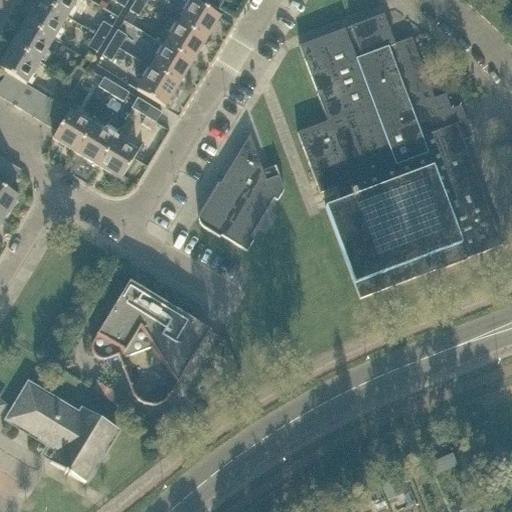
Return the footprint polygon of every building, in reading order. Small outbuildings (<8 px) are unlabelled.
[(54,40),(68,17),(39,0),(26,23),(54,40)] [(68,17),(78,0),(39,0),(68,17)] [(139,17),(146,4),(139,0),(136,0),(130,11),(139,17)] [(219,9),(224,0),(207,0),(206,2),(219,9)] [(220,18),(215,15),(193,1),(179,24),(206,41),(220,18)] [(411,39),(395,45),(383,15),(350,28),(352,32),(346,34),(345,30),(299,47),(328,123),(297,134),(315,180),(320,194),(336,188),(341,202),(325,208),(360,300),(435,271),(436,273),(467,261),(467,260),(502,246),(496,229),(456,125),(450,108),(445,95),(434,99),(411,39)] [(96,34),(105,40),(112,28),(103,22),(96,34)] [(40,62),(54,40),(26,23),(12,45),(40,62)] [(192,63),(206,41),(179,24),(165,46),(192,63)] [(110,43),(119,49),(127,36),(118,31),(110,43)] [(97,53),(105,40),(96,34),(88,47),(97,53)] [(112,61),(119,49),(110,43),(103,56),(112,61)] [(26,85),(40,62),(12,45),(0,65),(0,69),(7,74),(17,80),(26,85)] [(179,85),(192,63),(165,46),(151,68),(179,85)] [(68,79),(78,85),(85,72),(76,67),(68,79)] [(165,108),(179,85),(151,68),(137,91),(165,108)] [(0,97),(5,101),(17,80),(7,74),(0,85),(0,97)] [(111,94),(116,86),(104,78),(99,87),(111,94)] [(70,98),(78,85),(68,79),(61,92),(70,98)] [(27,86),(26,85),(17,80),(5,101),(15,107),(27,86)] [(24,112),(36,92),(27,86),(15,107),(24,112)] [(116,86),(111,94),(124,102),(129,93),(116,86)] [(34,118),(46,98),(36,92),(24,112),(34,118)] [(43,124),(55,103),(46,98),(34,118),(43,124)] [(156,124),(162,114),(138,99),(132,109),(156,124)] [(57,133),(69,111),(59,105),(47,126),(57,133)] [(75,154),(92,125),(69,111),(57,133),(52,140),(75,154)] [(97,167),(114,139),(92,125),(75,154),(97,167)] [(258,161),(250,137),(249,137),(220,185),(218,184),(211,195),(213,197),(209,203),(207,202),(200,213),(199,216),(199,220),(199,224),(201,227),(204,229),(220,238),(221,236),(247,252),(253,241),(250,238),(256,227),(273,199),(277,202),(284,191),(275,167),(278,177),(266,181),(261,169),(256,165),(258,161)] [(138,153),(137,153),(114,139),(97,167),(121,181),(138,153)] [(0,184),(12,166),(2,160),(0,162),(0,184)] [(0,186),(9,191),(21,171),(12,166),(0,184),(0,186)] [(9,191),(0,186),(0,217),(4,220),(18,197),(9,191)] [(194,322),(193,321),(130,283),(93,343),(92,347),(92,352),(94,356),(98,359),(102,361),(107,360),(117,356),(131,392),(132,394),(133,396),(135,398),(136,400),(138,401),(139,403),(145,405),(151,406),(156,406),(162,404),(167,400),(170,396),(208,333),(210,331),(200,326),(200,324),(196,322),(194,322)] [(79,416),(28,385),(13,411),(7,421),(47,446),(40,458),(65,473),(64,475),(65,476),(67,474),(69,475),(68,477),(69,478),(70,476),(85,485),(116,433),(82,412),(79,416)] [(167,435),(184,424),(174,409),(157,420),(167,435)]
